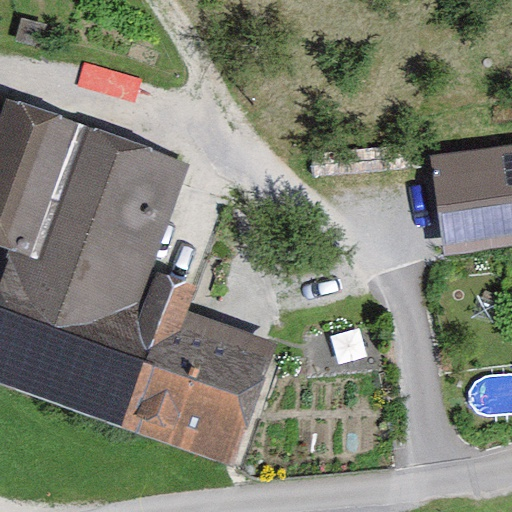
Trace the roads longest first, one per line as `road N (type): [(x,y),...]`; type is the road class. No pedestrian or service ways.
road 1 (track): [(162,0),(272,171),(313,214),(403,276),(443,479)]
road 2 (track): [(160,511),(511,464)]
